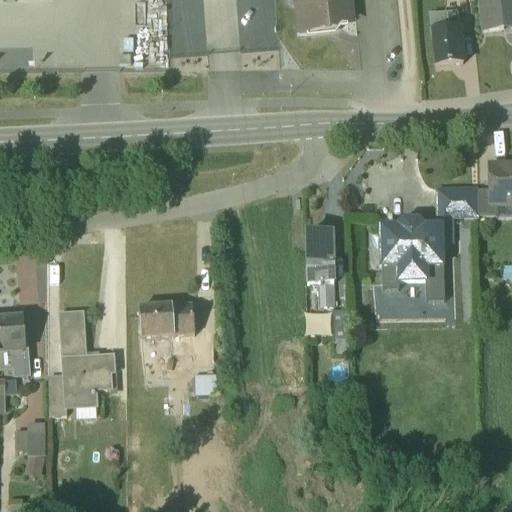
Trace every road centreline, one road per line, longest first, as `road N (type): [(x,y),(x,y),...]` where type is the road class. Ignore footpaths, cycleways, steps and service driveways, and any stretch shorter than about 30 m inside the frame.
road 1 (residential): [(315,118),(309,161),(290,176),(206,202),(0,227)]
road 2 (secondary): [(0,136),(315,118)]
road 3 (secondary): [(315,118),(511,104)]
